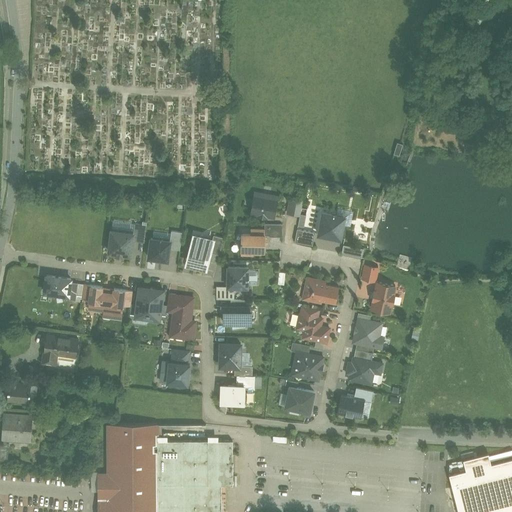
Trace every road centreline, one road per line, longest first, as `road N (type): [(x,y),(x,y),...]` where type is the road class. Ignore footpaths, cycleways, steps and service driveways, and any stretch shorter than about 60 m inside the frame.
road 1 (residential): [(0,253),(207,285),(210,418),(320,428)]
road 2 (residential): [(0,253),(15,180),(19,56),(11,0)]
road 3 (residential): [(291,252),(356,267),(320,428)]
